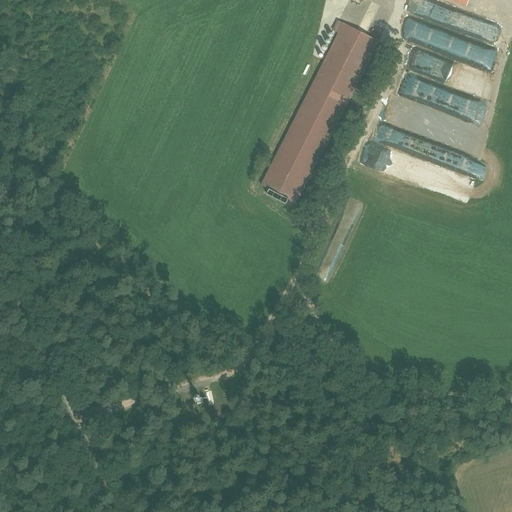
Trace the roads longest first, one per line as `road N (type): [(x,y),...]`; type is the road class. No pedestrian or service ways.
road 1 (track): [(78,412),(241,361),(260,344),(398,60),(401,5)]
road 2 (unclassified): [(123,511),(0,240)]
